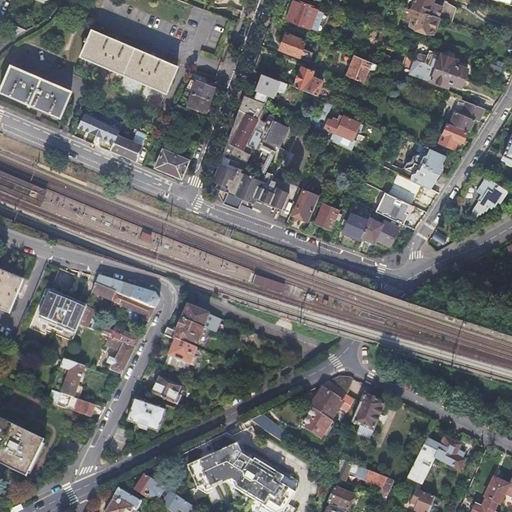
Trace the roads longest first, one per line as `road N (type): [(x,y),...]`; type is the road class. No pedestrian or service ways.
road 1 (residential): [(0,234),(149,278),(169,293),(85,485)]
road 2 (residential): [(85,485),(341,355)]
road 3 (residential): [(402,282),(190,196)]
road 4 (residential): [(190,196),(265,0)]
road 5 (residential): [(0,114),(190,196)]
road 6 (residential): [(423,271),(417,255),(424,230),(511,92)]
road 7 (residential): [(511,445),(341,355)]
